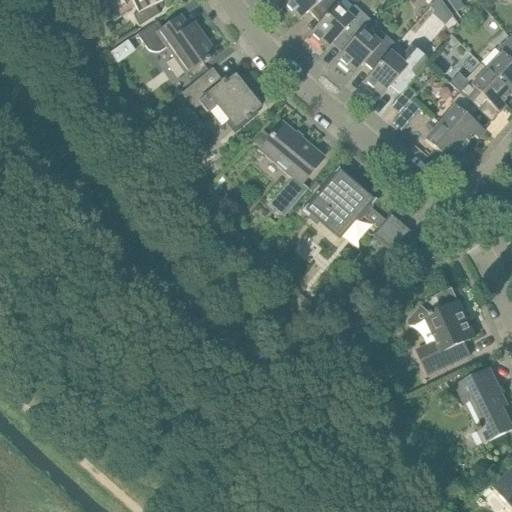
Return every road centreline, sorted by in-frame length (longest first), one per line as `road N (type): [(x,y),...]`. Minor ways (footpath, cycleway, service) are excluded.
road 1 (residential): [(226,0),(288,73),(447,210)]
road 2 (track): [(0,388),(139,511)]
